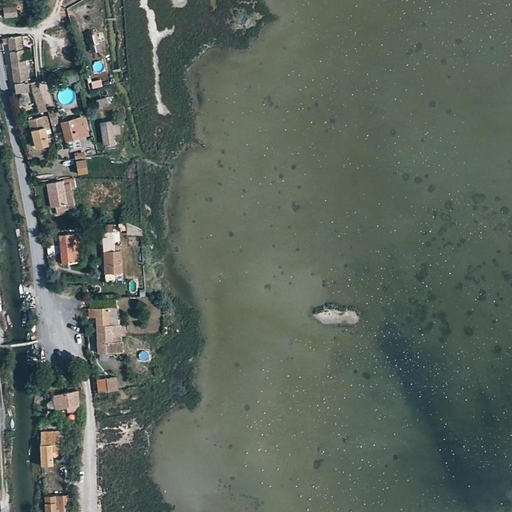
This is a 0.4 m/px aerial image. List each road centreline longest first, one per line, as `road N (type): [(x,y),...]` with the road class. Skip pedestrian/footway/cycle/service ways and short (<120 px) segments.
road 1 (unclassified): [(65,339),(42,290),(0,75)]
road 2 (unclassified): [(65,339),(87,390),(90,511)]
